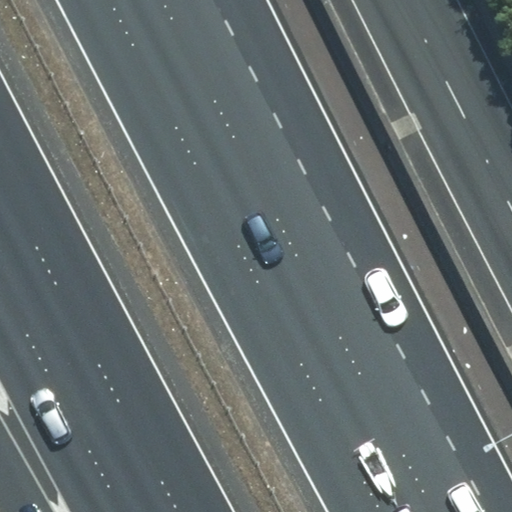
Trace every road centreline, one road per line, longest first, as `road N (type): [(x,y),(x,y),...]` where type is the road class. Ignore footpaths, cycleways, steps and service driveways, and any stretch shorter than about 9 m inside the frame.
road 1 (motorway): [(118,0),(390,511)]
road 2 (motorway): [(181,511),(0,177)]
